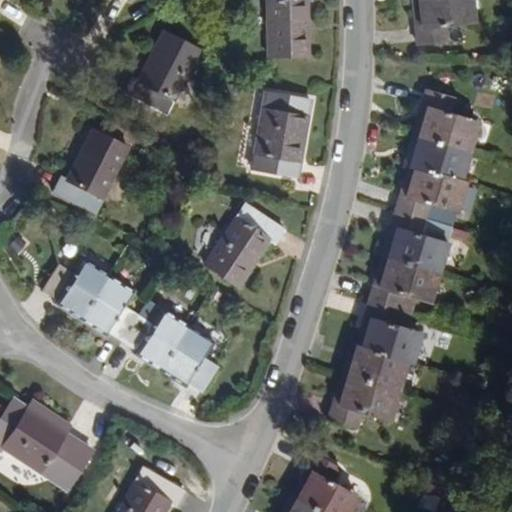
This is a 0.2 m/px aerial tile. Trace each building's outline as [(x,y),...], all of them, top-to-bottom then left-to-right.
[(314,3),(323,3),(323,0),(273,0),(273,58),(314,58),(314,3)] [(479,29),(475,0),(463,0),(421,4),(424,33),(419,34),(421,51),(452,48),(451,32),(479,29)] [(191,114),(225,47),(189,30),(165,79),(154,74),(146,92),(191,114)] [(5,65),(13,48),(0,42),(0,78),(6,65),(5,65)] [(0,93),(12,68),(6,65),(0,78),(0,93)] [(312,116),(314,99),(269,93),(256,170),(302,178),(304,161),(310,161),(317,116),(312,116)] [(446,112),(451,114),(443,140),(494,157),(502,129),(476,120),(481,104),(452,95),(446,112)] [(120,211),(152,145),(117,128),(94,178),(84,174),(76,190),(120,211)] [(443,140),(433,169),(438,171),(484,186),(494,157),(443,140)] [(488,188),(484,186),(438,171),(428,202),(423,200),(419,213),(449,224),(453,210),(478,218),(488,188)] [(283,255),(293,239),(251,212),(209,275),(245,297),(275,251),(283,255)] [(413,231),(417,233),(409,261),(459,278),(469,248),(443,240),(449,224),(419,213),(413,231)] [(473,231),(451,223),(447,234),(469,242),(473,231)] [(98,325),(112,304),(128,277),(102,260),(89,280),(73,270),(60,294),(75,304),(73,309),(93,321),(98,325)] [(449,309),(459,278),(409,261),(399,292),(393,291),(389,306),(419,316),(424,301),(449,309)] [(140,312),(152,291),(128,277),(112,304),(98,325),(121,340),(125,336),(143,347),(157,323),(140,312)] [(384,320),(390,322),(380,353),(427,368),(431,369),(440,337),(415,330),(419,316),(389,306),(384,320)] [(184,312),(171,332),(157,323),(143,347),(156,356),(154,360),(180,377),(196,351),(210,329),(184,312)] [(226,366),(237,346),(210,329),(196,351),(180,377),(207,394),(210,390),(223,398),(237,373),(226,366)] [(417,398),(427,368),(380,353),(376,352),(366,382),(417,398)] [(381,418),(407,427),(417,398),(366,382),(357,409),(351,408),(347,425),(375,435),(381,418)] [(97,445),(56,418),(40,407),(17,442),(85,489),(109,453),(97,445)] [(97,445),(101,437),(62,410),(56,418),(97,445)] [(369,511),(376,501),(354,487),(361,474),(335,460),(327,473),(332,477),(317,502),(311,511),(369,511)] [(198,511),(200,511),(210,496),(166,470),(139,511),(188,511),(191,508),(198,511)]
